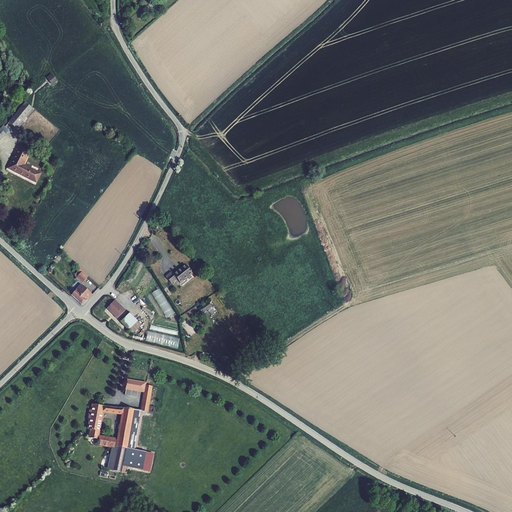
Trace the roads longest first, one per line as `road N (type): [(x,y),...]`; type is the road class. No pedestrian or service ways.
road 1 (unclassified): [(81,313),(118,340),(230,380),(359,464),(466,511)]
road 2 (unclassified): [(113,0),(120,39),(182,139),(121,267),(81,313)]
